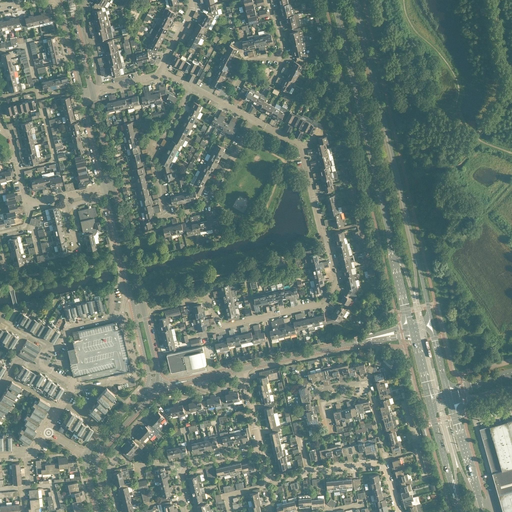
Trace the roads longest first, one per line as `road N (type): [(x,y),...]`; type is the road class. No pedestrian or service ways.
road 1 (residential): [(141,306),(202,293),(227,324),(325,302),(337,283),(301,146),(253,120)]
road 2 (secondary): [(432,324),(356,0)]
road 3 (secondary): [(333,0),(411,322)]
road 4 (residential): [(117,511),(112,457),(154,406),(245,382)]
road 5 (residential): [(253,120),(204,208),(165,214),(152,156)]
road 6 (residential): [(321,404),(344,399),(341,386),(367,379),(383,462)]
road 7 (residential): [(261,449),(179,470),(188,511)]
road 8 (tertiary): [(141,306),(112,185)]
